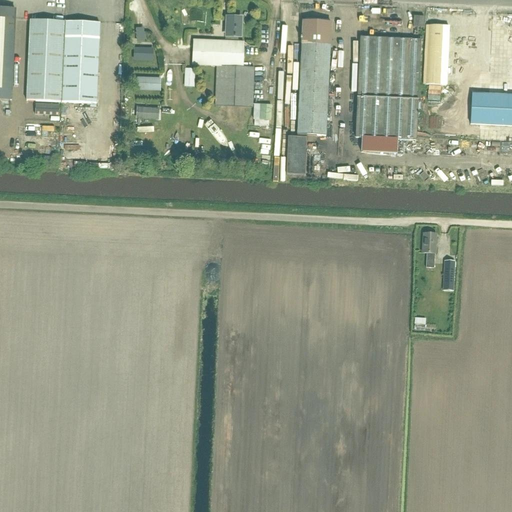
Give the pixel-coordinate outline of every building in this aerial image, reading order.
[(0,9),(0,101),(11,102),(15,12),(3,11),(3,10),(0,9)] [(427,11),(427,27),(449,28),(457,28),(458,13),(427,11)] [(424,29),(424,19),(414,19),(413,28),(424,29)] [(240,38),(241,20),(228,20),(227,38),(228,38),(228,44),(193,42),(192,67),(216,68),(243,69),(244,44),(238,44),(238,38),(240,38)] [(297,136),(306,137),(325,138),(331,25),(328,24),(328,21),(306,20),(306,23),(303,23),(297,136)] [(61,104),(65,23),(65,24),(30,22),(27,103),(61,104)] [(65,23),(61,104),(96,106),(100,25),(65,24),(65,23)] [(426,27),(423,86),(446,87),(449,28),(427,27),(426,27)] [(416,142),(420,42),(361,39),(356,140),(362,140),(361,153),(397,155),(398,142),(416,142)] [(152,62),(153,50),(133,50),(133,61),(152,62)] [(253,109),(254,69),(243,69),(216,68),(215,107),(253,109)] [(194,88),(194,70),(184,70),(183,88),(194,88)] [(137,79),(137,92),(160,93),(161,80),(137,79)] [(470,126),(511,127),(511,97),(472,95),(470,126)] [(35,116),(59,117),(60,106),(35,105),(35,116)] [(271,107),(254,106),(253,121),(254,121),(254,127),(269,128),(269,122),(271,122),(271,107)] [(137,109),(136,120),(159,121),(159,110),(137,109)] [(288,138),(287,175),(306,176),(307,139),(288,138)] [(435,255),(436,236),(424,235),(423,255),(427,255),(426,269),(434,270),(435,255)] [(443,282),(443,292),(453,293),(453,283),(454,273),(454,263),(444,262),(444,272),(443,282)]
